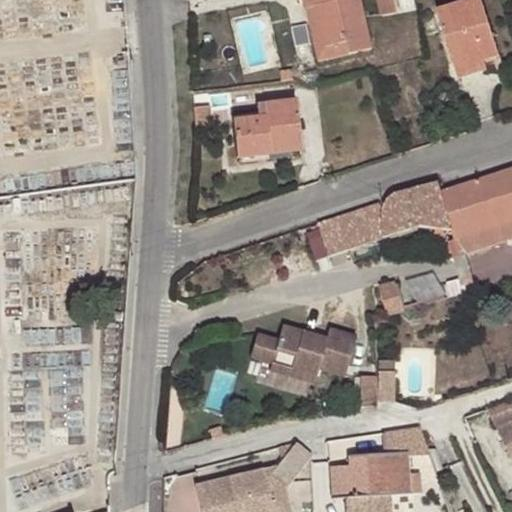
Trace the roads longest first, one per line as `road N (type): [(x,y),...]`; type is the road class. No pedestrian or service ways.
road 1 (residential): [(157,248),(511,137)]
road 2 (residential): [(143,468),(275,431),(426,409)]
road 3 (residential): [(147,0),(157,248)]
road 4 (unclassified): [(157,248),(143,468)]
road 5 (residential): [(446,402),(498,511)]
